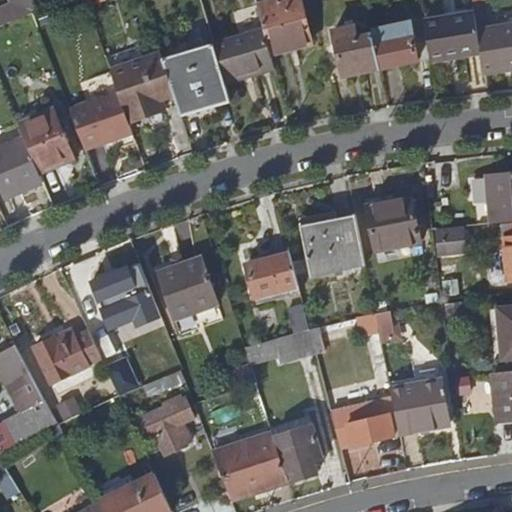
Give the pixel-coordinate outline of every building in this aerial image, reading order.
[(32,14),(35,12),(30,0),(5,0),(14,21),(32,14)] [(298,0),(276,0),(256,5),(263,30),(271,58),(311,47),(298,0)] [(482,57),(478,30),(476,17),(424,24),(431,61),(457,57),(458,61),(482,57)] [(411,23),(372,31),(373,35),(380,68),(419,60),(411,23)] [(482,57),(485,75),(511,70),(511,25),(478,30),(482,57)] [(274,70),(271,58),(263,30),(212,45),(223,85),(274,70)] [(380,68),(373,35),(354,39),(352,31),(334,35),(342,76),(380,68)] [(223,85),(212,45),(162,60),(174,98),(180,118),(229,103),(223,85)] [(174,98),(162,60),(161,57),(111,74),(119,96),(129,125),(164,113),(161,103),(174,98)] [(132,132),(129,125),(119,96),(69,112),(84,150),(104,145),(102,142),(132,132)] [(53,109),(19,124),(24,137),(40,176),(75,161),(53,109)] [(42,182),(40,176),(24,137),(0,146),(0,183),(6,197),(42,182)] [(511,173),(487,176),(490,224),(508,222),(511,222),(511,173)] [(370,207),(379,252),(423,244),(415,199),(370,207)] [(312,277),(368,267),(358,216),(303,227),(312,277)] [(511,224),(502,226),(507,285),(511,284),(511,224)] [(437,239),(440,259),(465,257),(463,237),(437,239)] [(256,304),(301,293),(292,255),(247,266),(256,304)] [(162,273),(178,321),(221,306),(204,258),(162,273)] [(159,337),(168,334),(157,305),(148,309),(159,337)] [(511,306),(498,308),(503,360),(511,359),(511,306)] [(384,312),(376,313),(385,356),(395,355),(392,335),(426,329),(423,311),(385,318),(384,312)] [(55,385),(105,361),(91,332),(62,346),(58,338),(37,349),(55,385)] [(277,339),(246,348),(251,364),(281,354),(277,339)] [(17,443),(58,422),(18,346),(0,355),(0,367),(24,412),(6,422),(0,425),(0,457),(1,458),(20,448),(17,443)] [(107,367),(121,397),(146,386),(166,378),(154,348),(107,367)] [(166,378),(146,386),(150,396),(187,382),(182,371),(166,378)] [(511,374),(490,377),(494,424),(511,421),(511,374)] [(393,400),(400,435),(400,437),(449,427),(441,384),(392,394),(393,400)] [(162,446),(170,464),(190,457),(189,455),(196,453),(189,435),(199,432),(183,391),(168,397),(172,407),(137,420),(150,451),(162,446)] [(332,414),(341,449),(400,435),(393,400),(332,414)] [(275,441),(285,473),(291,471),(295,483),(320,475),(316,463),(323,461),(313,429),(275,441)] [(273,433),(214,452),(232,500),(288,481),(285,473),(275,441),(273,433)] [(100,501),(101,503),(105,511),(172,511),(155,474),(100,501)] [(105,511),(101,503),(83,511),(105,511)]
